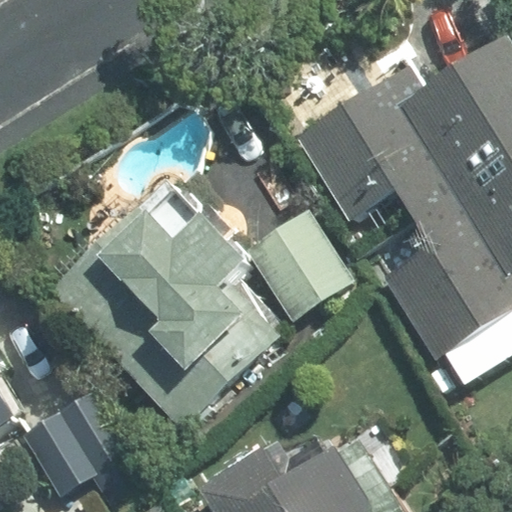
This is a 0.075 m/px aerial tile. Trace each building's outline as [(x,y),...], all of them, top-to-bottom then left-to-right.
[(395,64),(272,140),(435,405),(511,358),(511,46),(511,45),(418,102),(395,64)] [(310,321),(182,198),(68,316),(196,439),(310,321)] [(0,454),(43,430),(0,356),(0,454)] [(412,511),(345,405),(198,496),(208,511),(412,511)] [(104,511),(148,511),(153,509),(95,408),(29,447),(65,509),(93,493),(104,511)]
